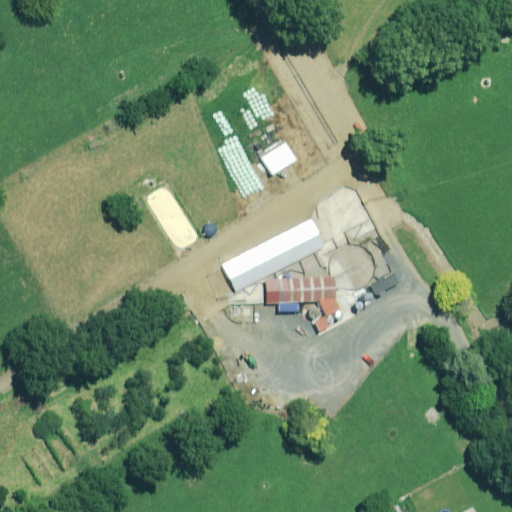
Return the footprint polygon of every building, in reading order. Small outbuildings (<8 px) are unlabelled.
[(295,162),(284,144),(260,158),(271,176),(295,162)] [(224,264),(228,272),(237,291),(320,249),(311,230),(307,222),(224,264)] [(382,235),(375,239),(386,256),(393,251),(382,235)] [(328,324),(342,315),(335,299),(334,277),(274,281),(274,289),(272,289),(272,294),(277,294),(278,304),(318,302),(328,324)] [(310,307),(310,308),(309,309),(308,310),(307,311),(307,312),(306,313),(306,315),(307,316),(307,317),(308,318),(309,320),(310,320),(311,321),(312,322),(313,322),(315,322),(316,322),(317,321),(318,321),(319,320),(320,319),(321,318),(321,316),(322,315),(322,314),(322,312),(321,311),(321,310),(320,309),(319,308),(318,307),(316,307),(315,307),(314,307),(312,307),(311,307),(310,307)]
